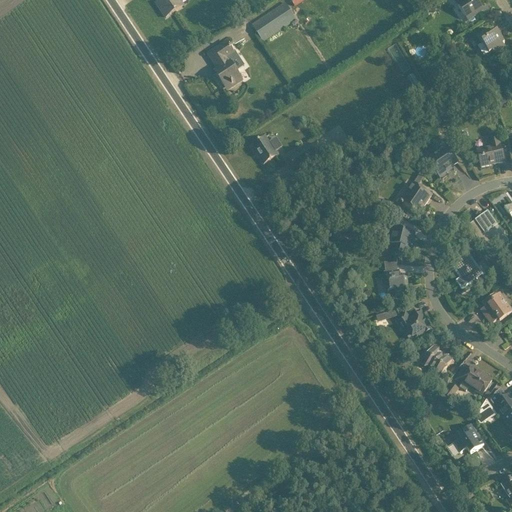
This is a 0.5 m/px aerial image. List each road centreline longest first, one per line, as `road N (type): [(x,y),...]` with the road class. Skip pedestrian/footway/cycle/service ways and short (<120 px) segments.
road 1 (unclassified): [(450,511),(111,0)]
road 2 (residential): [(511,367),(437,308),(429,264),(446,217),(466,198),(511,182)]
